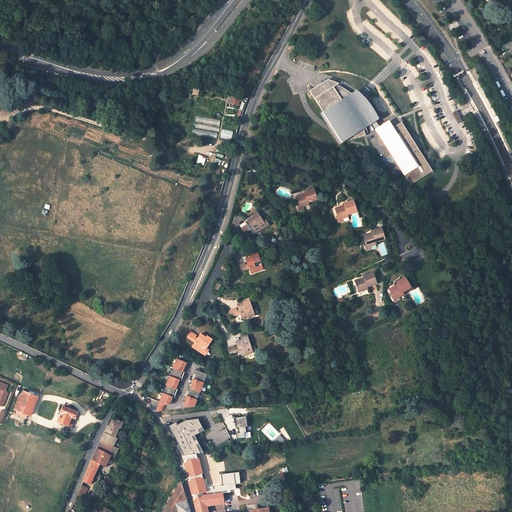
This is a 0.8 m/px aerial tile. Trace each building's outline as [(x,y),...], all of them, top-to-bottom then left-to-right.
[(324,82),(310,90),(343,142),(354,135),(357,138),(369,134),(368,131),(367,127),(373,123),(379,120),(375,112),(373,109),(370,104),(369,103),(365,105),(360,99),(353,93),(348,90),(341,85),(333,82),(324,79),(324,80),(324,82)] [(240,98),(231,97),(230,103),(238,105),(240,98)] [(456,111),(452,113),(458,124),(462,122),(459,118),(458,116),(457,113),(456,111)] [(475,114),(481,126),(484,124),(478,113),(475,114)] [(379,120),(373,123),(413,185),(434,172),(430,165),(403,123),(398,126),(396,127),(393,128),(390,122),(389,121),(382,125),(379,120)] [(223,129),(221,138),(233,140),(234,131),(223,129)] [(200,155),(197,163),(204,166),(207,157),(200,155)] [(308,203),(317,199),(314,188),(305,191),(306,193),(296,196),(300,207),(303,206),(309,204),(308,203)] [(335,208),(339,219),(343,218),(348,216),(348,214),(357,211),(354,200),(344,203),(345,205),(335,208)] [(247,224),(242,228),(245,233),(253,228),(256,232),(267,226),(263,221),(257,211),(252,215),(253,216),(248,220),(250,224),(251,225),(249,227),(248,225),(247,224)] [(385,238),(382,228),(372,231),(373,233),(363,236),(367,247),(370,245),(376,244),(375,242),(385,238)] [(262,264),(258,253),(252,254),(252,256),(247,258),(248,264),(250,268),(251,273),(263,269),(263,268),(262,264)] [(246,265),(245,263),(239,265),(241,271),(247,269),(246,265)] [(377,284),(373,272),(363,276),(363,278),(354,281),(358,293),(362,292),(367,290),(366,288),(377,284)] [(411,287),(405,277),(397,282),(398,284),(389,289),(395,299),(399,297),(404,294),(403,292),(411,287)] [(252,309),(249,298),(243,300),(244,302),(238,304),(240,310),(241,313),(242,318),(254,315),(254,314),(252,309)] [(237,311),(236,308),(230,310),(232,316),(238,314),(237,311)] [(206,348),(212,339),(207,336),(206,338),(201,334),(198,337),(197,338),(195,337),(196,335),(191,332),(187,337),(193,341),(194,339),(196,341),(195,343),(192,347),(203,354),(206,348)] [(251,346),(248,336),(242,337),(242,339),(236,341),(238,346),(235,347),(235,346),(228,348),(230,354),(237,352),(236,349),(238,349),(239,351),(241,356),(253,352),(253,351),(251,346)] [(187,368),(189,364),(177,359),(174,368),(185,372),(186,367),(187,368)] [(185,372),(174,368),(170,376),(182,381),(184,377),(183,377),(185,372)] [(204,384),(207,375),(195,370),(194,375),(195,375),(193,380),(204,384)] [(182,381),(170,376),(167,385),(178,389),(180,384),(181,385),(182,381)] [(204,384),(193,380),(191,386),(190,385),(189,389),(201,393),(204,384)] [(178,389),(167,385),(164,393),(176,398),(177,394),(176,394),(178,389)] [(201,393),(189,389),(187,393),(188,393),(187,398),(198,402),(201,393)] [(38,397),(25,392),(23,397),(29,399),(24,413),(18,410),(16,413),(26,418),(28,415),(31,416),(38,397)] [(176,398),(164,393),(161,402),(165,404),(167,405),(173,404),(176,398)] [(23,397),(18,410),(24,413),(29,399),(23,397)] [(198,402),(187,398),(185,404),(184,404),(183,405),(184,405),(191,407),(198,402)] [(73,410),(64,406),(61,413),(63,413),(59,421),(69,425),(72,417),(76,418),(78,412),(77,411),(76,409),(75,409),(73,410)] [(247,432),(246,426),(248,426),(247,416),(235,417),(237,428),(239,427),(240,432),(237,433),(237,438),(245,437),(245,432),(247,432)] [(177,421),(169,425),(173,433),(175,436),(179,444),(181,449),(182,450),(185,455),(201,453),(197,444),(200,443),(197,439),(195,440),(193,436),(195,435),(205,430),(199,418),(187,420),(181,423),(182,424),(179,426),(178,424),(177,421)] [(105,432),(116,437),(120,427),(121,428),(123,423),(114,419),(110,427),(108,426),(106,429),(105,432)] [(116,437),(105,432),(101,441),(114,447),(118,438),(116,437)] [(277,444),(285,441),(283,435),(275,438),(277,444)] [(115,457),(119,449),(114,447),(101,441),(98,448),(112,455),(115,457)] [(94,456),(90,466),(98,469),(100,464),(106,467),(112,455),(98,448),(94,456)] [(90,466),(84,481),(91,484),(98,469),(90,466)] [(119,482),(108,476),(105,482),(112,485),(112,486),(116,488),(119,482)] [(204,491),(200,477),(189,480),(191,487),(193,497),(209,495),(209,491),(204,491)] [(182,482),(181,482),(168,505),(173,508),(178,500),(183,502),(187,501),(184,489),(182,482)] [(84,497),(88,488),(82,485),(78,494),(84,497)] [(193,497),(195,502),(205,501),(206,503),(223,500),(223,497),(222,493),(209,495),(193,497)] [(177,511),(178,511),(183,502),(178,500),(173,508),(168,505),(164,511),(177,511)] [(178,511),(179,511),(183,511),(189,508),(187,501),(183,502),(178,511)] [(197,511),(208,511),(207,507),(206,503),(205,501),(195,502),(197,511)]
